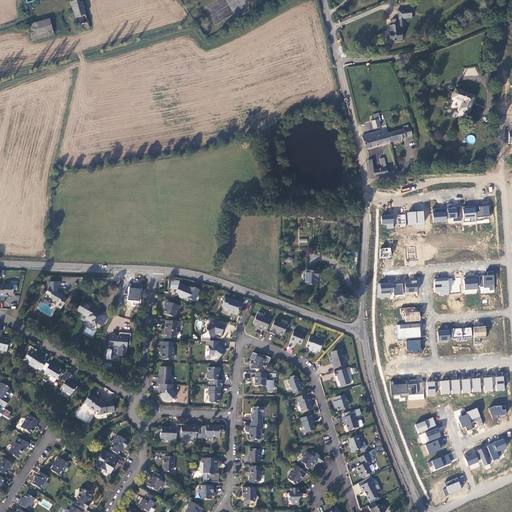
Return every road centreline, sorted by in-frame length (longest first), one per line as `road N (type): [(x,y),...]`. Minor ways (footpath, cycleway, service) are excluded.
road 1 (unclassified): [(362,329),(354,141),(319,0)]
road 2 (residential): [(231,415),(246,338),(303,364),(319,384),(339,455)]
road 3 (tertiary): [(362,329),(216,280),(153,269)]
road 4 (tertiary): [(425,511),(362,329)]
road 5 (residential): [(0,315),(142,415)]
road 6 (tertiary): [(153,269),(0,263)]
road 7 (residential): [(142,415),(153,269)]
road 8 (residential): [(373,202),(474,192),(482,181),(502,180)]
